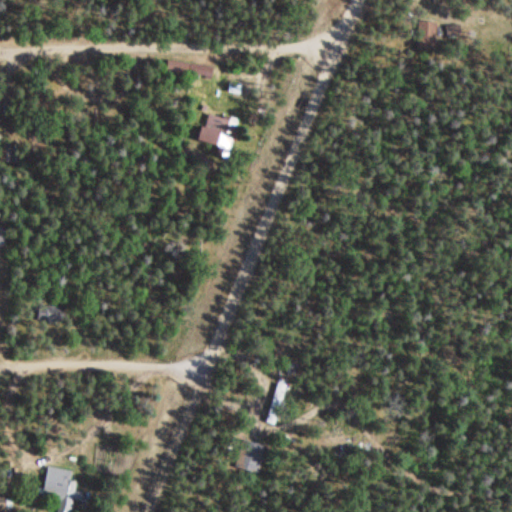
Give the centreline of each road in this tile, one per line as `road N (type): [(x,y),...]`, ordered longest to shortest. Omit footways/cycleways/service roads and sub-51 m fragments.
road 1 (residential): [(149,511),(200,364),(350,0)]
road 2 (track): [(0,50),(332,46)]
road 3 (track): [(200,364),(0,364)]
